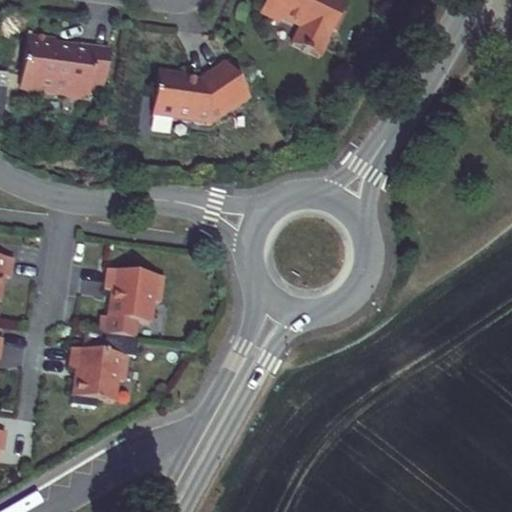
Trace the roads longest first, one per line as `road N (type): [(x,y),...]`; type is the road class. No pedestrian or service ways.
road 1 (secondary): [(464,3),(338,201)]
road 2 (secondary): [(282,313),(167,511)]
road 3 (residential): [(66,200),(164,198),(253,226)]
road 4 (secondary): [(282,313),(302,319),(341,310),(367,278),(363,227),(338,201)]
road 5 (track): [(367,278),(414,281),(511,215)]
